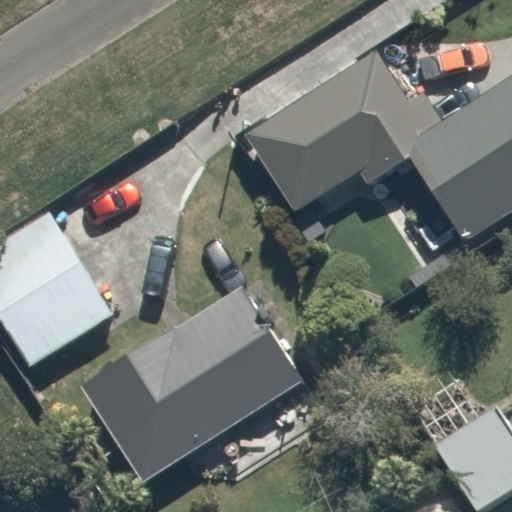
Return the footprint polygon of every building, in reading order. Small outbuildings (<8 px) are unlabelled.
[(459,242),(511,208),(511,67),(395,142),(459,242)] [(285,213),(371,158),(321,80),(235,135),(285,213)] [(0,359),(15,381),(116,312),(46,208),(0,239),(0,359)] [(511,252),(499,261),(511,279),(511,252)] [(134,488),(303,373),(232,270),(63,385),(134,488)] [(474,511),(511,487),(511,423),(491,393),(411,447),(454,511),(474,511)] [(437,511),(408,471),(350,511),(437,511)]
